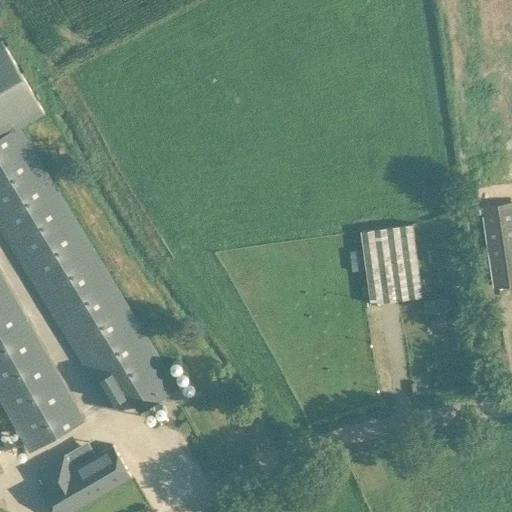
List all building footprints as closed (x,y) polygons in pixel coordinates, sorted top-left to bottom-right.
[(177,386),(19,127),(44,112),(2,40),(0,40),(0,227),(108,405),(129,392),(139,410),(177,386)] [(511,202),(482,207),(491,266),(494,286),(511,282),(511,202)] [(366,269),(367,282),(370,302),(422,295),(412,223),(360,230),(363,249),(366,269)] [(363,249),(350,251),(353,271),(366,269),(363,249)] [(0,398),(30,451),(84,420),(0,271),(0,398)] [(445,300),(426,302),(427,314),(446,312),(445,300)] [(446,315),(433,316),(434,326),(448,324),(446,315)] [(478,328),(466,329),(466,336),(479,335),(478,328)] [(207,393),(186,404),(209,446),(230,435),(207,393)] [(70,451),(42,467),(50,480),(44,484),(59,511),(67,511),(137,473),(119,441),(78,465),(70,451)]
